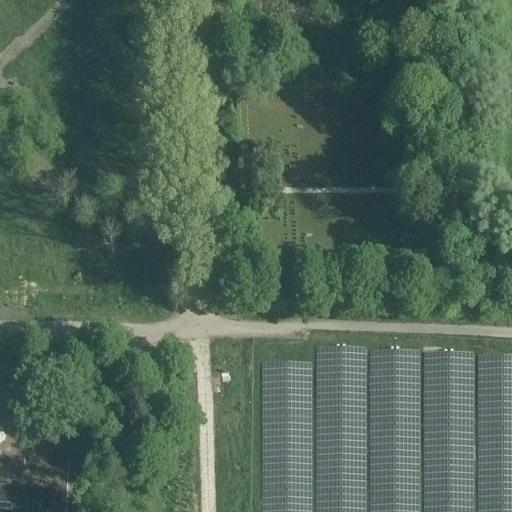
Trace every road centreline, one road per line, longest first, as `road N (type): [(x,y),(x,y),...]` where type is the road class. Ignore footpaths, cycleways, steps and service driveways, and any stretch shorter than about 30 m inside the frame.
road 1 (residential): [(190,0),(199,327),(0,331)]
road 2 (track): [(199,327),(208,511)]
